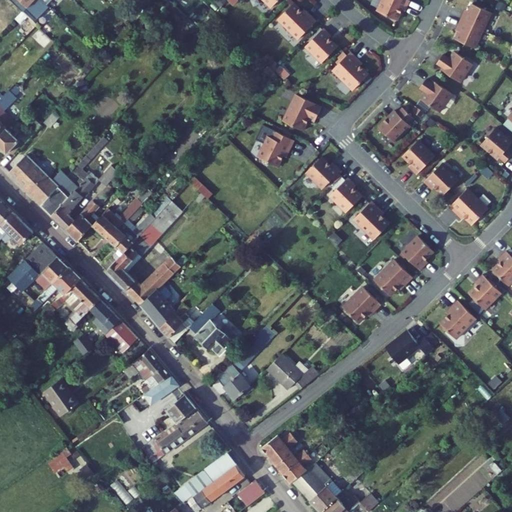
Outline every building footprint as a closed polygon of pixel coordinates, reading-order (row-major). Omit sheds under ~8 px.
[(289,36),(307,17),(298,8),(295,10),(293,8),(285,0),(283,0),(269,15),(289,36)] [(398,5),(400,0),(371,0),(368,8),(388,17),(393,6),(395,3),(398,5)] [(475,27),(483,10),(463,0),(459,8),(458,11),(454,9),(451,16),(475,27)] [(475,27),(451,16),(448,23),(451,25),(450,28),(446,36),(466,45),(475,27)] [(320,30),(315,24),(296,43),(313,59),(328,43),(320,35),(318,32),(320,30)] [(38,30),(32,37),(44,47),(50,40),(38,30)] [(351,57),(341,48),(323,66),(344,87),(359,71),(351,62),(349,60),(351,57)] [(434,51),(428,60),(434,64),(433,67),(451,79),(464,61),(445,48),(440,56),(434,51)] [(423,80),(417,76),(411,84),(417,89),(412,96),(430,109),(443,91),(425,78),(423,80)] [(273,117),(294,127),(299,115),(293,113),(295,109),(301,97),(286,90),(273,117)] [(511,98),(499,115),(511,125),(511,98)] [(404,114),(393,103),(388,109),(383,114),(380,111),(369,123),(385,139),(401,122),(399,120),(404,114)] [(0,134),(7,128),(14,120),(0,106),(0,134)] [(492,153),(497,159),(504,151),(499,146),(505,139),(489,124),(473,140),(489,155),(492,153)] [(21,138),(26,143),(36,132),(31,127),(21,138)] [(7,128),(0,134),(0,145),(7,152),(19,140),(7,128)] [(278,151),(285,136),(267,128),(264,134),(258,132),(248,153),(268,163),(274,152),(275,149),(278,151)] [(401,165),(407,171),(425,152),(409,136),(393,152),(401,160),(404,163),(401,165)] [(29,190),(53,164),(33,145),(9,169),(29,190)] [(313,184),(331,166),(325,161),(323,163),(321,161),(312,152),(296,168),(313,184)] [(77,160),(75,162),(72,166),(78,172),(83,166),(77,160)] [(432,160),(414,178),(420,183),(422,181),(424,183),(433,192),(449,176),(432,160)] [(51,213),(76,184),(73,181),(67,175),(69,172),(66,169),(64,172),(61,169),(60,170),(53,164),(29,190),(51,213)] [(344,179),(338,173),(320,192),(336,208),(352,192),(344,184),(341,181),(344,179)] [(83,177),(76,184),(51,213),(66,228),(77,216),(71,211),(96,183),(86,174),(83,177)] [(83,177),(80,174),(73,181),(76,184),(83,177)] [(95,223),(101,216),(95,210),(115,189),(109,182),(77,216),(66,228),(79,241),(95,223)] [(458,185),(439,203),(449,213),(451,210),(454,213),(462,221),(478,205),(458,185)] [(127,188),(101,216),(95,223),(109,239),(116,232),(114,230),(117,226),(119,228),(126,221),(116,211),(132,194),(127,188)] [(372,206),(362,196),(344,215),(364,235),(380,219),(371,211),(369,209),(372,206)] [(116,232),(109,239),(116,247),(122,254),(139,235),(172,200),(169,197),(153,214),(150,210),(134,229),(126,221),(119,228),(117,226),(114,230),(116,232)] [(28,233),(1,205),(0,205),(0,228),(8,237),(0,245),(0,254),(3,257),(28,233)] [(392,248),(410,266),(416,261),(413,258),(415,256),(424,248),(408,232),(392,248)] [(0,276),(7,284),(23,268),(44,248),(28,233),(3,257),(4,259),(0,263),(0,276)] [(120,256),(107,271),(125,291),(135,281),(128,272),(151,247),(139,235),(122,254),(120,256)] [(116,247),(114,249),(120,256),(122,254),(116,247)] [(25,279),(30,284),(55,260),(44,248),(23,268),(29,275),(25,279)] [(114,249),(100,263),(107,271),(120,256),(114,249)] [(138,306),(155,290),(187,260),(182,254),(173,262),(170,259),(141,288),(131,298),(138,306)] [(511,284),(511,259),(506,254),(501,259),(503,262),(501,264),(492,273),(508,288),(511,284)] [(393,283),(403,273),(385,255),(364,276),(380,292),(388,283),(391,281),(393,283)] [(55,260),(30,284),(27,287),(32,293),(45,280),(52,288),(68,273),(55,260)] [(88,294),(68,273),(52,288),(37,300),(41,305),(52,297),(62,307),(53,315),(59,321),(77,304),(88,294)] [(501,295),(483,277),(477,283),(480,286),(477,288),(469,296),(485,312),(501,295)] [(131,298),(141,288),(135,281),(125,291),(131,298)] [(361,310),(371,300),(353,282),(332,303),(348,318),(357,310),(359,308),(361,310)] [(163,298),(155,290),(138,306),(148,317),(180,285),(178,283),(163,298)] [(180,285),(148,317),(157,328),(174,311),(168,304),(183,288),(180,285)] [(104,313),(88,294),(77,304),(82,310),(76,315),(87,327),(104,313)] [(189,303),(185,300),(174,311),(157,328),(172,344),(185,330),(187,328),(178,319),(188,309),(185,307),(189,303)] [(187,328),(185,330),(195,340),(195,343),(198,346),(202,346),(209,352),(211,349),(219,357),(232,343),(207,320),(217,310),(210,303),(187,328)] [(476,321),(458,303),(448,313),(450,315),(448,317),(440,326),(456,341),(476,321)] [(87,327),(96,338),(113,324),(107,316),(104,313),(87,327)] [(120,333),(113,324),(96,338),(103,347),(120,333)] [(243,351),(218,379),(236,400),(253,385),(240,372),(276,333),(268,325),(248,346),(243,351)] [(308,334),(318,345),(327,337),(317,326),(308,334)] [(74,343),(72,339),(64,329),(56,336),(66,349),(74,343)] [(73,339),(82,352),(92,346),(83,332),(73,339)] [(241,339),(236,345),(243,351),(248,346),(241,339)] [(156,371),(134,345),(118,358),(130,373),(137,367),(146,377),(156,371)] [(282,353),(269,368),(290,388),(298,381),(304,387),(318,375),(311,368),(303,375),(282,353)] [(129,405),(164,380),(156,371),(146,377),(120,393),(129,405)] [(44,372),(28,385),(46,408),(62,395),(44,372)] [(129,441),(144,429),(182,401),(171,388),(147,408),(151,413),(145,417),(144,415),(140,418),(144,424),(126,437),(129,441)] [(182,401),(144,429),(151,438),(146,442),(150,448),(194,415),(182,401)] [(503,408),(493,414),(501,425),(510,419),(503,408)] [(261,449),(268,458),(301,430),(299,428),(291,435),(289,433),(281,440),(277,436),(261,449)] [(276,466),(291,452),(289,449),(298,442),(296,439),(303,433),(301,430),(268,458),(276,466)] [(276,466),(283,475),(314,447),(312,445),(305,451),(303,449),(295,456),(291,452),(276,466)] [(305,468),(292,481),(321,511),(337,497),(343,491),(337,484),(345,476),(341,473),(347,467),(329,446),(305,468)] [(54,472),(65,467),(66,469),(73,465),(68,457),(72,455),(67,447),(46,458),(54,472)] [(290,483),(292,481),(305,468),(303,466),(312,458),(310,457),(317,450),(314,447),(283,475),(290,483)] [(175,478),(182,488),(224,457),(216,448),(175,478)] [(224,457),(182,488),(186,493),(192,502),(234,469),(224,457)] [(147,476),(149,478),(156,486),(161,481),(151,472),(147,476)] [(253,484),(243,472),(234,480),(243,491),(253,484)] [(371,491),(359,502),(368,511),(380,500),(371,491)] [(320,511),(346,511),(347,511),(355,504),(351,499),(343,505),(337,497),(321,511),(320,511)]
